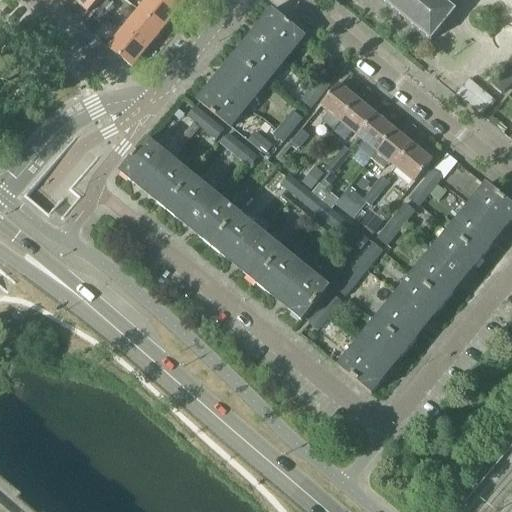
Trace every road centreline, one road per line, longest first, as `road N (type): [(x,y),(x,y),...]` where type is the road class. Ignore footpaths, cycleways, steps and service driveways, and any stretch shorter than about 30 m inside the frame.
road 1 (residential): [(135,223),(384,425),(511,271)]
road 2 (secondary): [(59,282),(329,511)]
road 3 (residential): [(511,176),(298,0)]
road 4 (residential): [(143,97),(39,0)]
road 5 (residential): [(143,97),(229,0)]
